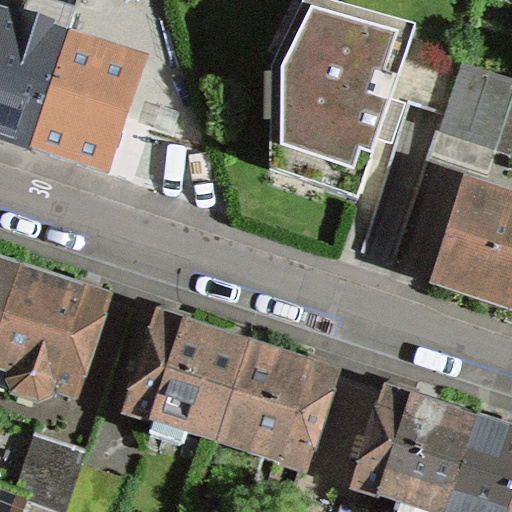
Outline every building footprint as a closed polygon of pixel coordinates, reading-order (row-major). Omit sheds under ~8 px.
[(272,171),(357,200),(415,28),(320,0),(306,0),(271,73),(272,171)] [(70,34),(0,10),(0,142),(32,152),(70,34)] [(151,60),(70,34),(32,152),(112,178),(151,60)] [(511,115),(511,81),(455,63),(431,148),(496,167),(511,115)] [(511,217),(511,193),(467,179),(428,286),(484,303),(511,217)] [(511,217),(484,303),(511,311),(511,217)] [(0,371),(77,396),(108,299),(67,286),(0,263),(0,371)] [(277,354),(156,317),(115,439),(292,498),(328,370),(277,354)] [(410,385),(404,404),(381,397),(352,485),(434,511),(436,511),(472,405),(410,385)] [(504,511),(511,489),(511,418),(472,405),(436,511),(504,511)] [(0,511),(24,511),(32,496),(0,482),(0,511)]
